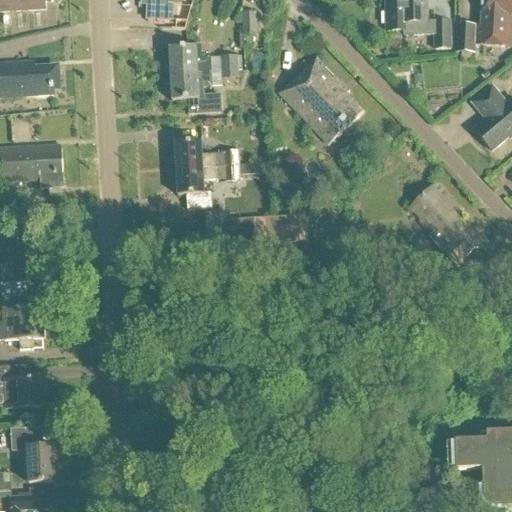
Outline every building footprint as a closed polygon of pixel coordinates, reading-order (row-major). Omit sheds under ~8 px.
[(54,3),(53,0),(0,0),(0,14),(47,12),(47,4),(54,3)] [(174,9),(169,8),(169,0),(142,0),(142,8),(148,8),(148,22),(173,24),(174,9)] [(386,0),(387,35),(404,34),(404,39),(434,38),(434,26),(429,26),(428,0),(386,0)] [(511,0),(483,0),(482,29),(458,28),(456,57),(475,58),(475,48),(511,49),(511,0)] [(242,15),(243,39),(257,38),(256,15),(242,15)] [(452,25),(434,26),(434,38),(434,55),(452,54),(452,25)] [(201,49),(170,51),(172,78),(197,77),(212,76),(211,62),(202,62),(201,49)] [(238,60),(221,61),(222,75),(239,74),(239,70),(238,60)] [(343,88),(317,61),(280,97),(329,148),(363,115),(340,90),(343,88)] [(25,71),(24,67),(0,68),(0,101),(54,98),(54,92),(60,92),(58,68),(25,71)] [(197,77),(172,78),(174,105),(190,104),(191,117),(222,115),(221,97),(204,98),(204,91),(213,90),(212,76),(197,77)] [(511,101),(507,106),(493,89),(473,106),(487,123),(475,133),(493,154),(510,140),(511,142),(511,141),(511,101)] [(175,146),(177,173),(203,171),(239,170),(238,155),(222,156),(223,157),(203,158),(202,144),(175,146)] [(0,163),(1,172),(64,169),(63,148),(0,151),(0,163)] [(239,170),(240,179),(268,177),(267,168),(239,170)] [(65,189),(64,169),(1,172),(1,185),(41,182),(42,191),(65,189)] [(203,171),(177,173),(179,200),(188,199),(189,213),(212,212),(211,196),(205,197),(204,183),(224,182),(224,184),(240,183),(239,170),(203,171)] [(464,214),(437,186),(409,212),(413,217),(416,214),(420,219),(420,224),(432,237),(430,238),(459,268),(483,245),(458,219),(464,214)] [(307,219),(302,220),(293,220),(294,245),(308,245),(307,219)] [(293,220),(283,221),(279,221),(280,246),(294,245),(293,220)] [(254,222),(256,247),(268,247),(267,221),(254,222)] [(279,221),(271,221),(267,221),(268,247),(280,246),(279,221)] [(256,247),(254,222),(242,223),(243,248),(256,247)] [(242,223),(229,223),(231,248),(243,248),(242,223)] [(3,302),(4,311),(33,309),(32,287),(27,287),(25,262),(1,264),(3,302)] [(394,279),(394,292),(428,295),(430,264),(410,262),(410,280),(394,279)] [(43,309),(33,309),(4,311),(5,326),(0,326),(0,344),(20,343),(21,353),(35,352),(34,342),(45,342),(43,309)] [(35,381),(35,368),(0,370),(0,385),(6,385),(7,413),(45,411),(43,381),(35,381)] [(44,449),(43,431),(12,433),(13,455),(28,454),(30,486),(56,485),(54,449),(44,449)] [(511,511),(511,435),(487,436),(488,443),(455,445),(457,475),(483,474),(483,490),(479,490),(479,511),(511,511)] [(0,477),(0,500),(12,500),(11,485),(4,485),(3,477),(0,477)] [(45,499),(9,501),(9,511),(44,511),(46,511),(45,499)]
